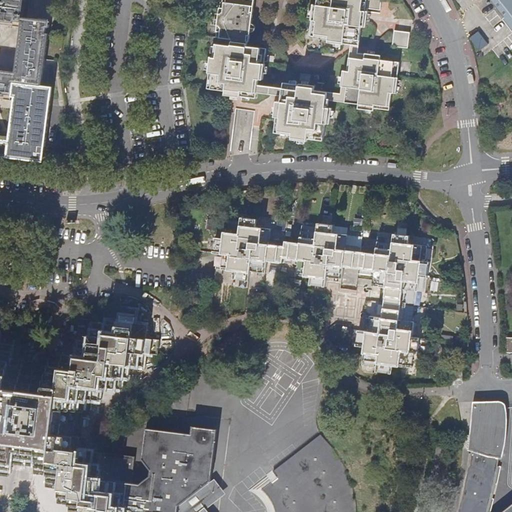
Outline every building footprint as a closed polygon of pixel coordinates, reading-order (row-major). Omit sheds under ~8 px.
[(0,156),(43,162),(46,139),(50,105),(52,87),(42,86),(49,33),(46,33),(46,27),(49,28),(50,21),(22,17),(24,0),(3,0),(4,1),(0,0),(0,29),(1,24),(20,27),(15,72),(0,70),(0,98),(14,101),(10,140),(0,139),(0,156)] [(250,41),(216,37),(216,38),(233,41),(232,44),(217,43),(215,57),(210,57),(208,72),(211,72),(209,87),(227,90),(226,94),(241,96),(241,95),(257,97),(257,92),(282,95),(281,101),(277,101),(273,132),(293,134),(293,139),(308,141),(308,138),(324,140),(326,123),(329,123),(331,107),(330,107),(331,100),(359,103),(359,108),(374,110),(375,108),(390,109),(392,92),(397,92),(400,62),(381,60),(381,55),(358,52),(362,26),(365,27),(367,8),(380,9),(381,0),(317,0),(317,5),(313,4),(311,19),(312,20),(310,35),(329,37),(329,42),(344,44),(344,43),(352,44),(348,71),(343,70),(342,85),(342,86),(341,93),(315,90),(316,86),(284,82),(283,88),(259,85),(259,79),(262,79),(264,63),(263,62),(265,48),(248,46),(248,43),(250,43),(250,41)] [(222,0),(223,1),(221,1),(219,14),(219,19),(218,25),(216,37),(250,41),(255,0),(222,0)] [(511,0),(492,0),(506,17),(511,24),(511,0)] [(408,47),(409,46),(411,32),(395,30),(393,46),(408,47)] [(67,157),(65,144),(52,146),(55,159),(67,157)] [(314,284),(326,286),(328,276),(343,278),(345,266),(361,268),(360,272),(376,275),(389,277),(388,287),(383,317),(377,316),(375,331),(370,331),(359,330),(359,337),(421,345),(421,339),(421,337),(413,336),(415,321),(405,320),(407,306),(410,289),(420,291),(422,275),(429,276),(431,261),(425,261),(426,251),(416,250),(417,244),(410,243),(411,235),(396,234),(395,239),(380,237),(378,253),(363,251),(347,249),(349,234),(334,232),(335,224),(320,222),(320,226),(305,224),(303,242),(271,238),(273,228),(258,226),(258,218),(243,216),(241,233),(226,230),(225,237),(217,236),(215,252),(220,252),(218,265),(218,268),(236,270),(235,278),(251,280),(252,270),(258,271),(267,272),(268,260),(299,264),(298,273),(316,276),(314,284)] [(374,285),(388,287),(389,277),(376,275),(374,285)] [(102,494),(104,479),(105,468),(108,468),(109,453),(95,451),(87,450),(89,436),(83,436),(85,412),(92,412),(93,399),(96,385),(102,386),(122,388),(123,376),(125,363),(131,364),(145,365),(147,353),(153,353),(155,338),(149,337),(150,324),(137,322),(139,309),(122,306),(120,321),(107,319),(106,326),(93,324),(90,343),(79,342),(77,355),(62,353),(61,358),(49,357),(48,364),(11,359),(14,334),(0,331),(0,480),(9,481),(11,462),(36,466),(32,497),(24,503),(31,511),(113,511),(116,499),(102,494)] [(421,345),(359,337),(358,345),(366,346),(364,364),(379,366),(379,370),(393,372),(394,364),(413,367),(416,352),(419,353),(421,345)] [(452,365),(452,380),(464,380),(464,364),(452,365)] [(101,399),(102,386),(96,385),(93,399),(101,399)] [(503,401),(476,401),(474,401),(470,450),(467,466),(458,506),(456,511),(511,511),(511,505),(504,511),(502,511),(491,511),(495,498),(491,497),(493,486),(499,482),(502,466),(498,465),(499,458),(503,458),(504,452),(506,442),(507,432),(508,422),(508,416),(507,408),(506,405),(506,403),(505,402),(503,401)] [(195,436),(147,430),(144,460),(154,472),(140,483),(104,479),(102,494),(116,499),(113,511),(208,511),(206,509),(227,494),(218,480),(208,486),(218,453),(219,431),(195,428),(195,436)] [(320,435),(272,470),(252,490),(268,511),(355,511),(356,508),(347,480),(339,456),(320,435)]
